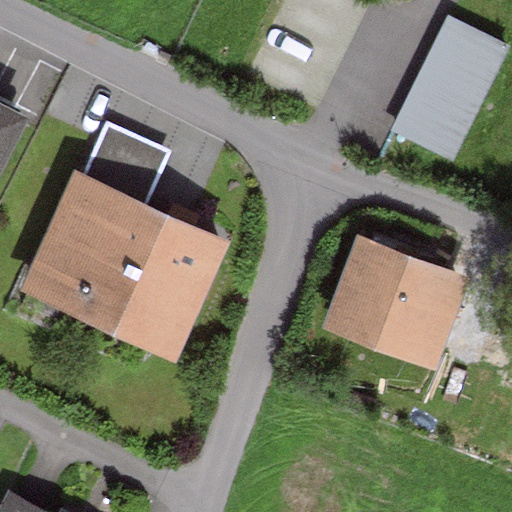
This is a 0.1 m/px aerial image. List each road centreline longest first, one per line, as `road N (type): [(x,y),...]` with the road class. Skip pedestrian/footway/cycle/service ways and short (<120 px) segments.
road 1 (residential): [(202,511),(321,164)]
road 2 (residential): [(321,164),(0,1)]
road 3 (residential): [(321,164),(511,234)]
